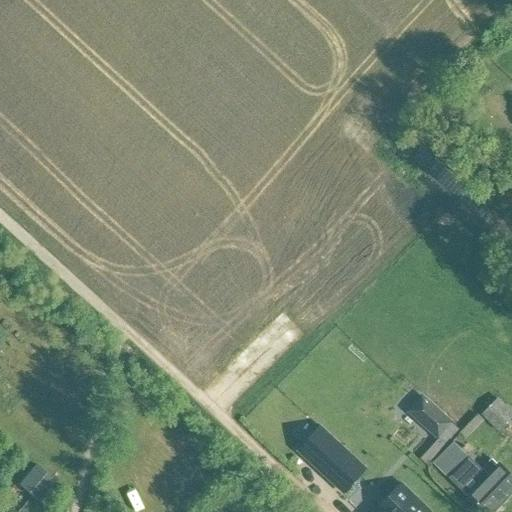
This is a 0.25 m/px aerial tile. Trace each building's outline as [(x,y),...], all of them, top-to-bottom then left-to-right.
[(446,444),(458,430),(451,423),(453,421),(422,394),(405,412),(436,440),(438,438),(442,441),(446,444)] [(511,417),(511,411),(497,397),(480,415),(498,432),(511,417)] [(318,426),(297,450),(343,492),(364,469),(318,426)] [(476,505),(483,511),(493,511),(511,493),(511,475),(498,461),(496,463),(491,459),(481,469),(469,457),(448,478),(468,497),(466,499),(474,508),(476,505)] [(59,480),(40,464),(23,484),(42,500),(59,480)] [(414,494),(400,481),(371,511),(427,511),(430,509),(414,494)]
